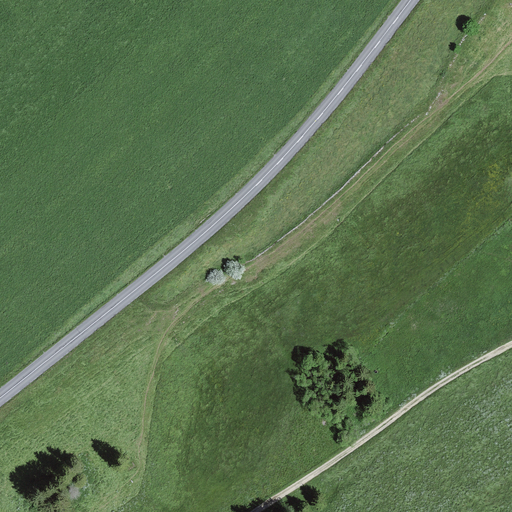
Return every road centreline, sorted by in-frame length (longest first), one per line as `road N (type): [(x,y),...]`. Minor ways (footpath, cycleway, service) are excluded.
road 1 (secondary): [(0,398),(248,192),(410,0)]
road 2 (track): [(256,511),(439,385),(511,345)]
